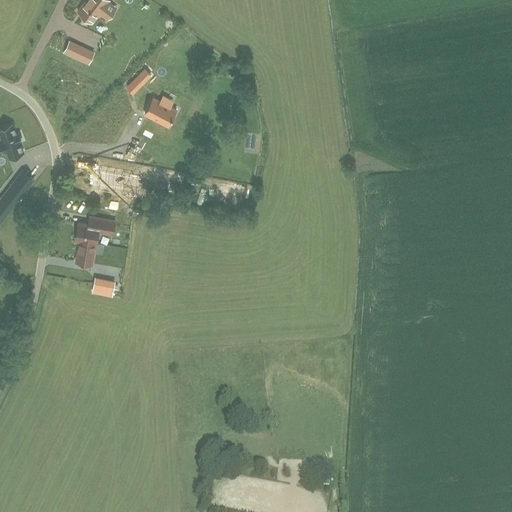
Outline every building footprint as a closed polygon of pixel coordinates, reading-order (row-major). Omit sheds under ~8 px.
[(108,0),(86,0),(78,11),(92,23),(100,13),(102,14),(108,19),(116,8),(110,4),(108,2),(109,1),(108,0)] [(69,42),(64,53),(76,58),(88,64),(94,53),(81,47),(76,44),(75,44),(70,41),(69,42)] [(83,62),(66,88),(112,118),(120,106),(134,116),(144,102),(83,62)] [(148,78),(151,75),(144,69),(133,81),(127,87),(133,93),(139,87),(144,82),(148,78)] [(189,103),(200,99),(192,78),(181,82),(189,103)] [(217,102),(243,102),(243,81),(218,81),(217,102)] [(56,100),(65,106),(56,119),(90,140),(103,119),(61,93),(56,100)] [(153,98),(145,114),(168,126),(176,110),(170,107),(160,102),(153,98)] [(0,140),(0,153),(3,153),(7,151),(9,157),(23,152),(19,142),(23,141),(20,133),(16,134),(12,124),(0,128),(0,133),(2,139),(0,140)] [(125,134),(116,131),(108,158),(114,159),(105,188),(114,191),(118,176),(129,180),(136,158),(130,156),(131,151),(139,153),(142,141),(136,139),(139,131),(127,127),(125,134)] [(147,135),(136,170),(146,174),(157,138),(147,135)] [(70,188),(91,196),(102,166),(80,158),(70,188)] [(0,222),(25,190),(14,182),(0,199),(0,222)] [(76,240),(96,244),(98,232),(112,235),(115,221),(98,218),(97,226),(79,223),(76,240)] [(96,244),(76,240),(76,241),(80,241),(77,262),(91,264),(95,244),(96,244)] [(108,276),(110,268),(95,266),(94,273),(108,276)] [(114,283),(103,281),(100,292),(112,294),(114,283)]
